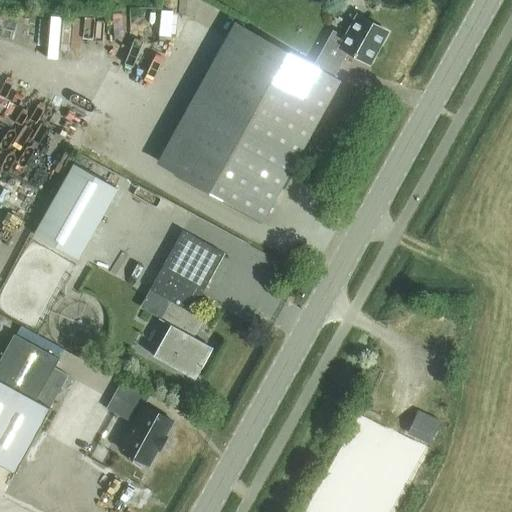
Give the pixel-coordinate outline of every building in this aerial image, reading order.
[(320,69),(334,77),(348,52),(371,65),(389,32),(357,14),(345,37),(333,30),(314,66),(320,69)] [(341,81),(334,77),(320,69),(314,66),(290,53),(253,32),(175,173),(263,221),(341,81)] [(35,234),(79,259),(118,189),(74,164),(54,200),(35,234)] [(170,300),(192,313),(193,312),(225,253),(183,230),(150,290),(170,300)] [(191,314),(192,313),(170,300),(159,319),(171,326),(154,356),(196,379),(214,348),(194,337),(204,320),(191,314)] [(15,334),(0,361),(0,380),(35,401),(35,402),(49,410),(68,375),(55,368),(60,359),(15,334)] [(122,380),(107,408),(135,424),(121,449),(149,465),(158,449),(160,450),(167,437),(165,436),(173,421),(145,405),(150,395),(122,380)] [(51,412),(0,386),(0,469),(14,477),(51,412)] [(432,417),(419,411),(408,434),(432,446),(444,422),(432,417)]
